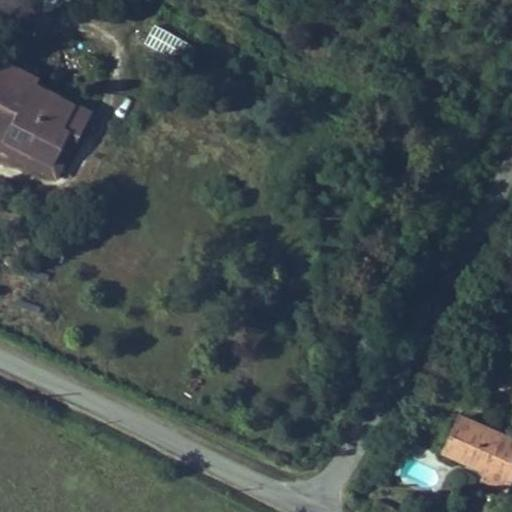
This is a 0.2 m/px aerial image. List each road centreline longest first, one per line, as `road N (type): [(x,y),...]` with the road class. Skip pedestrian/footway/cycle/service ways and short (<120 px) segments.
road 1 (unclassified): [(313,511),(422,339),(511,168)]
road 2 (tertiary): [(0,354),(306,511)]
